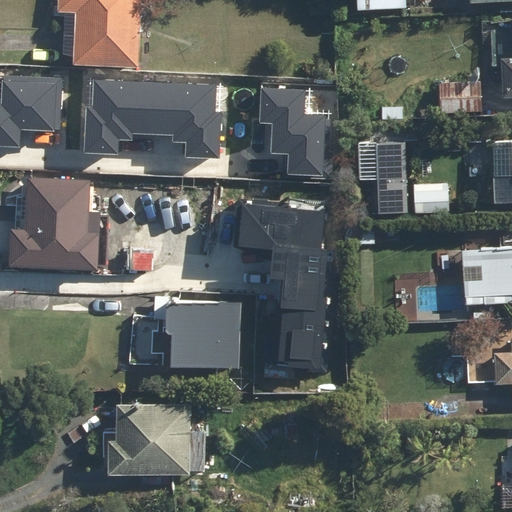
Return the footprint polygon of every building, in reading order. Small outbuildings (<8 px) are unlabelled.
[(137,0),(54,0),(54,15),(61,15),(58,59),(68,59),(68,69),(133,73),(137,0)] [(402,0),(352,0),(353,13),(403,12),(402,0)] [(511,17),(508,18),(509,59),(494,60),(496,99),(511,98),(511,17)] [(55,68),(0,66),(0,134),(53,136),(55,68)] [(207,82),(82,75),(78,146),(119,149),(120,120),(175,123),(174,152),(213,154),(216,101),(206,101),(207,82)] [(477,77),(438,75),(435,115),(475,117),(477,77)] [(314,166),(316,104),(297,103),(298,78),(252,77),(251,125),(271,126),(270,165),(314,166)] [(511,140),(503,141),(504,174),(487,175),(488,206),(511,204),(511,140)] [(4,268),(91,273),(94,213),(82,212),(84,183),(24,180),(21,233),(6,232),(4,268)] [(446,185),(411,185),(412,215),(447,215),(446,185)] [(306,357),(314,194),(224,190),(221,244),(251,245),(248,290),(265,291),(262,355),(306,357)] [(408,204),(379,202),(378,219),(407,220),(408,204)] [(372,223),(342,221),(341,245),(371,247),(372,223)] [(477,251),(455,252),(457,307),(511,304),(511,247),(477,248),(477,251)] [(130,250),(128,272),(149,274),(151,251),(130,250)] [(418,289),(395,289),(396,320),(418,320),(418,289)] [(236,370),(238,303),(180,301),(180,297),(151,296),(150,324),(158,325),(158,336),(163,336),(162,368),(236,370)] [(511,339),(507,339),(507,354),(489,354),(490,386),(508,385),(509,399),(511,398),(511,339)] [(451,397),(423,396),(423,421),(451,421),(451,397)] [(186,405),(108,405),(108,442),(100,442),(100,476),(186,476),(186,472),(199,472),(199,433),(186,433),(186,405)] [(318,511),(319,489),(286,488),(285,511),(318,511)]
